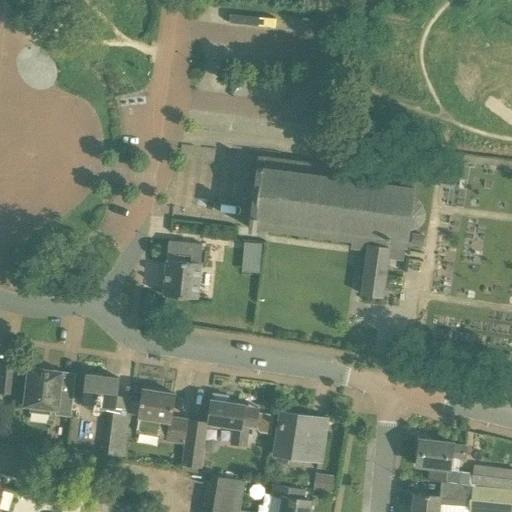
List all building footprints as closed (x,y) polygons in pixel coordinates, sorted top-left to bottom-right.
[(511,88),(496,80),(478,115),(495,124),(511,92),(511,88)] [(355,171),(262,158),(262,157),(257,156),(247,227),(254,228),(351,241),(350,247),(367,250),(361,295),(381,297),(388,246),(406,248),(408,228),(417,225),(422,219),(423,211),(420,203),(412,198),(415,179),(369,173),(369,166),(356,164),(355,171)] [(196,298),(202,245),(168,241),(162,295),(196,298)] [(253,243),(251,258),(260,258),(261,244),(253,243)] [(0,393),(13,395),(16,365),(0,364),(0,393)] [(71,416),(73,393),(60,391),(62,372),(28,368),(24,406),(56,410),(56,415),(71,416)] [(125,457),(132,398),(115,396),(117,378),(86,374),(83,403),(108,406),(102,455),(125,457)] [(181,466),(187,419),(170,416),(174,394),(142,389),(138,417),(136,434),(165,437),(165,443),(183,445),(181,466)] [(248,427),(254,427),(256,413),(243,411),(244,405),(242,405),(243,399),(229,397),(228,403),(210,400),(207,423),(230,427),(229,444),(246,446),(248,427)] [(318,462),(321,440),(308,438),(311,415),(282,411),(275,456),(318,462)] [(187,419),(181,466),(200,468),(206,422),(187,419)] [(0,442),(8,443),(10,423),(0,421),(0,442)] [(464,461),(466,445),(452,444),(419,440),(416,465),(429,466),(427,479),(445,481),(447,468),(449,469),(450,460),(464,461)] [(470,487),(511,489),(511,468),(472,465),(470,487)] [(314,490),(332,493),(335,474),(317,471),(314,490)] [(238,511),(239,510),(243,481),(212,476),(205,511),(238,511)] [(464,506),(466,484),(441,482),(439,496),(413,494),(411,511),(437,511),(438,504),(464,506)] [(308,511),(311,501),(303,499),(304,490),(272,484),(270,496),(281,498),(278,511),(308,511)] [(511,511),(511,489),(470,487),(467,511),(511,511)]
